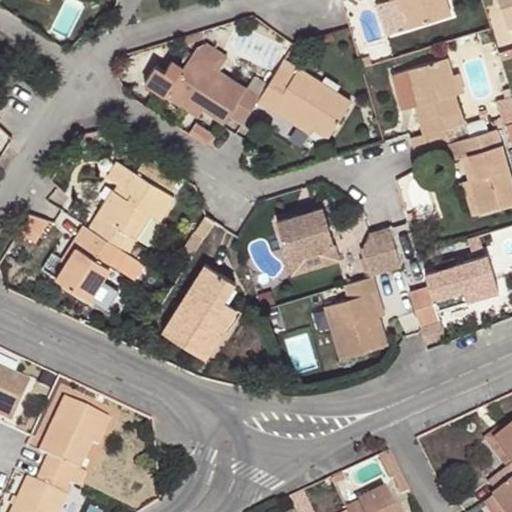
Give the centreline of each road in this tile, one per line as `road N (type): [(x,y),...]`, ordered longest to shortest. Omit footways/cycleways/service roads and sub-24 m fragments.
road 1 (residential): [(87,76),(255,189),(375,164)]
road 2 (unclassified): [(0,306),(228,415)]
road 3 (residential): [(259,0),(105,44)]
road 4 (unclassified): [(386,408),(228,415)]
road 5 (residential): [(0,208),(87,76)]
road 6 (unclassified): [(386,408),(511,352)]
